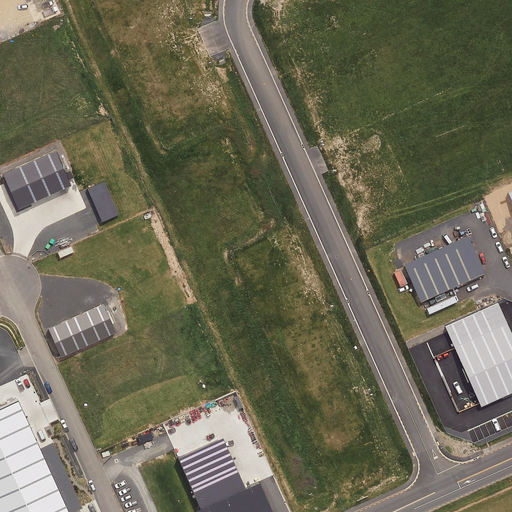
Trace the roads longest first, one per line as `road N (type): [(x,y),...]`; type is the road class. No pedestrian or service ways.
road 1 (residential): [(240,0),(237,20),(443,488)]
road 2 (residential): [(112,511),(10,286)]
